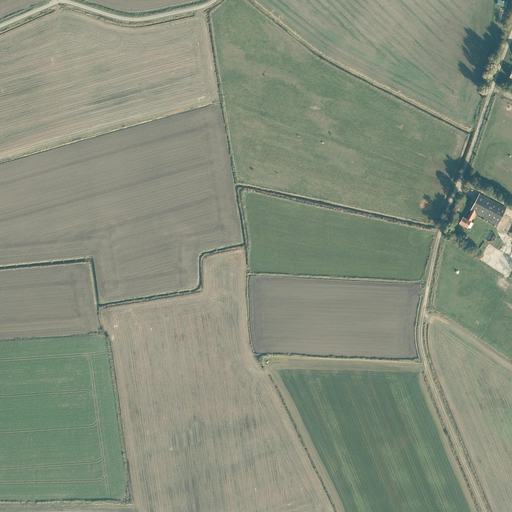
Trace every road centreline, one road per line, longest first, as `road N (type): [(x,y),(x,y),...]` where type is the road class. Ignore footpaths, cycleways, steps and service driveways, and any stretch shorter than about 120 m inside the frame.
road 1 (track): [(436,241),(419,357),(483,511)]
road 2 (residential): [(511,33),(436,241)]
